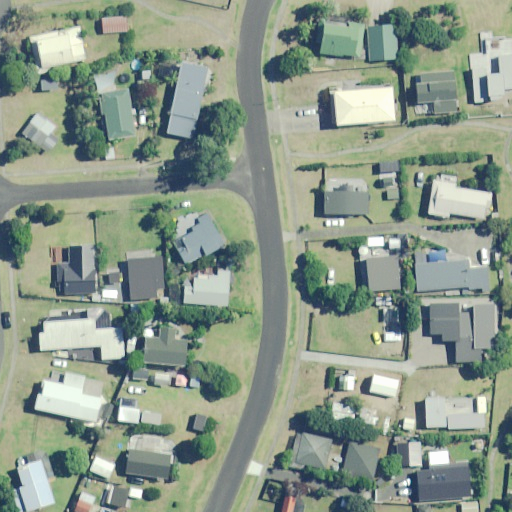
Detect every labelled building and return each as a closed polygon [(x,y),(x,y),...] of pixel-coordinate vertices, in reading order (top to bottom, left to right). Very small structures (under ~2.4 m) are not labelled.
[(125,32),(124,17),(100,18),(101,34),(125,32)] [(361,26),(319,23),(317,55),(359,58),(361,26)] [(396,59),(394,26),(366,27),(367,61),(396,59)] [(84,60),(77,28),(27,38),(35,75),(51,71),(50,67),(84,60)] [(511,89),(511,36),(483,38),(484,54),(468,56),(472,103),(495,101),(495,96),(501,96),(501,90),(511,89)] [(155,77),(174,80),(165,134),(192,139),(205,68),(177,64),(157,60),(155,77)] [(113,85),(108,71),(92,78),(97,91),(113,85)] [(414,85),(416,103),(432,102),(433,115),(454,113),(451,73),(418,75),(419,84),(414,85)] [(56,90),(55,80),(38,81),(39,91),(56,90)] [(392,121),(390,88),(331,93),(333,126),(392,121)] [(134,136),(126,91),(98,96),(106,141),(134,136)] [(53,127),(34,115),(20,138),(46,153),(54,139),(48,136),(53,127)] [(395,172),(394,164),(376,165),(377,173),(395,172)] [(447,214),(482,219),(483,209),(487,210),(489,194),(453,189),(455,178),(439,175),(438,182),(430,181),(425,214),(447,217),(447,214)] [(356,192),(356,184),(322,183),(321,215),(364,215),(365,192),(356,192)] [(221,248),(205,213),(169,230),(185,265),(221,248)] [(366,292),(398,289),(394,249),(399,248),(398,236),(385,237),(386,248),(362,251),(366,292)] [(381,246),(381,238),(365,238),(365,246),(381,246)] [(466,269),(465,260),(465,256),(446,257),(445,247),(411,250),(412,266),(414,291),(479,287),(480,293),(487,293),(485,268),(466,269)] [(62,295),(90,295),(90,302),(98,302),(98,295),(93,295),(93,266),(93,262),(79,262),(79,266),(55,266),(55,282),(62,282),(62,295)] [(111,265),(103,265),(103,287),(111,287),(111,265)] [(136,289),(153,289),(153,285),(162,285),(162,270),(149,270),(149,277),(136,277),(136,289)] [(227,273),(216,272),(216,278),(190,277),(189,283),(167,282),(166,304),(225,307),(227,273)] [(103,291),(103,300),(116,301),(117,291),(103,291)] [(454,342),(454,363),(478,364),(478,348),(494,349),(495,334),(490,334),(491,308),(471,307),(471,315),(459,315),(459,307),(430,306),(429,334),(442,335),(442,341),(454,342)] [(100,310),(85,311),(85,312),(49,315),(50,322),(41,323),(42,334),(37,334),(39,351),(99,347),(100,360),(123,358),(121,328),(108,329),(107,316),(100,310)] [(400,313),(372,313),(372,327),(382,327),(382,342),(400,342),(400,313)] [(172,341),(173,330),(158,330),(158,340),(143,339),(142,364),(183,366),(184,342),(172,341)] [(147,372),(131,370),(129,379),(146,381),(147,372)] [(352,372),(336,371),(335,390),(351,391),(352,372)] [(80,394),(83,377),(64,373),(62,385),(40,381),(38,389),(39,389),(40,389),(39,395),(37,395),(34,410),(35,410),(34,411),(95,424),(100,398),(80,394)] [(166,376),(152,374),(151,385),(165,387),(166,376)] [(412,393),(403,391),(400,403),(410,405),(412,393)] [(443,427),(442,398),(422,399),(424,428),(443,427)] [(453,411),(473,412),(473,417),(485,418),(485,399),(453,398),(453,411)] [(352,415),(355,416),(356,406),(331,404),(330,420),(352,422),(352,415)] [(138,410),(117,408),(116,421),(137,423),(138,410)] [(159,413),(140,412),(139,425),(158,426),(159,413)] [(413,420),(402,418),(401,429),(412,431),(413,420)] [(203,421),(194,419),(191,431),(200,433),(203,421)] [(330,441),(299,434),(294,456),(291,455),(288,467),(301,470),(303,465),(323,470),(330,441)] [(378,449),(347,442),(340,476),(371,483),(378,449)] [(481,448),(470,448),(471,463),(482,462),(481,448)] [(170,457),(127,450),(123,474),(167,480),(170,457)] [(17,459),(20,467),(16,468),(22,488),(10,491),(16,511),(25,511),(52,504),(45,480),(52,478),(48,466),(43,451),(17,459)] [(113,465),(94,457),(88,471),(107,479),(113,465)] [(465,497),(464,486),(454,488),(453,478),(433,481),(434,490),(415,493),(416,503),(465,497)] [(141,490),(128,488),(127,498),(140,500),(141,490)] [(86,511),(93,498),(80,492),(71,511),(74,511),(86,511)] [(281,498),(277,511),(302,511),(305,504),(281,498)]
